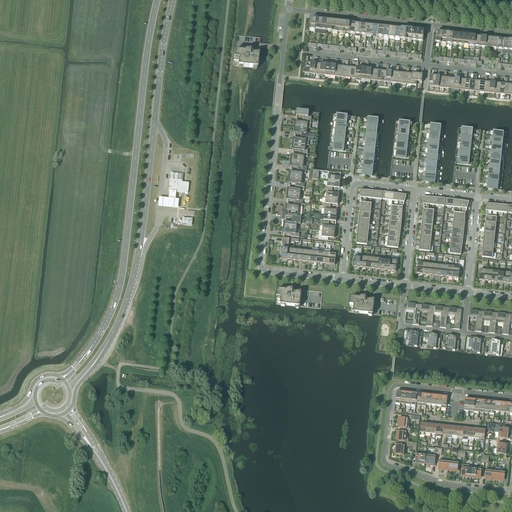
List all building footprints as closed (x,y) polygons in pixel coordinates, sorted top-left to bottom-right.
[(244,51),(244,52),(234,51),(233,61),(238,61),(237,67),(245,67),(257,69),(259,54),(251,55),(250,55),(250,53),(250,52),(250,51),(249,51),(244,51)] [(303,117),(303,120),(312,121),(312,117),(309,117),(310,112),(297,111),(296,116),(303,117)] [(334,122),(336,122),(346,123),(346,124),(349,124),(349,121),(346,121),(347,116),(337,115),(336,121),(334,121),(334,122)] [(364,123),(364,125),(377,127),(379,127),(379,126),(377,126),(378,119),(368,118),(367,123),(364,123)] [(296,122),(295,127),(308,129),(311,129),(312,121),(303,120),(302,123),(296,122)] [(333,129),(335,130),(335,129),(345,131),(348,131),(349,129),(346,128),(346,124),(346,123),(336,122),(336,129),(334,128),(333,129)] [(397,129),(399,129),(409,130),(412,131),(412,130),(412,128),(409,128),(410,123),(400,122),(399,128),(397,128),(397,129)] [(367,128),(366,133),(376,134),(378,134),(378,133),(376,133),(377,127),(364,125),(364,128),(367,128)] [(427,130),(427,132),(440,133),(440,134),(442,134),(442,133),(440,133),(441,126),(431,125),(430,130),(427,130)] [(301,134),(301,137),(310,138),(311,134),(307,134),(308,129),(295,127),(294,133),(301,134)] [(459,135),(461,135),(471,136),(471,137),(474,137),(475,135),(472,135),(472,129),(462,128),(461,134),(459,134),(459,135)] [(333,137),(335,137),(345,138),(348,138),(348,136),(345,135),(345,131),(335,129),(335,130),(335,136),(333,136),(333,137)] [(396,136),(398,136),(408,137),(411,138),(411,135),(408,135),(409,130),(399,129),(398,135),(396,135),(396,136)] [(430,135),(429,140),(439,141),(441,141),(441,140),(439,140),(440,134),(440,133),(427,132),(427,134),(430,135)] [(490,136),(490,139),(502,140),(504,141),(504,140),(502,139),(503,133),(493,132),(493,137),(490,136)] [(363,137),(363,140),(376,141),(378,141),(378,140),(376,140),(376,134),(366,133),(366,138),(363,137)] [(459,142),(461,143),(471,144),(474,145),(474,144),(474,142),(471,142),(471,137),(471,136),(461,135),(461,142),(459,142)] [(395,143),(397,144),(397,143),(407,144),(407,145),(410,145),(410,142),(408,142),(408,137),(398,136),(397,143),(395,142),(395,143)] [(294,139),(293,144),(306,146),(306,141),(309,141),(310,138),(301,137),(301,139),(294,139)] [(332,144),(334,144),(344,145),(347,145),(347,143),(344,143),(345,138),(335,137),(334,143),(332,143),(332,144)] [(492,141),(492,146),(502,147),(502,148),(504,148),(504,147),(502,147),(502,140),(490,139),(489,141),(492,141)] [(365,142),(365,147),(375,148),(377,149),(377,148),(375,147),(376,141),(363,140),(362,142),(365,142)] [(425,146),(438,148),(440,148),(440,147),(438,147),(439,141),(429,140),(429,144),(426,144),(425,146)] [(395,151),(397,151),(406,152),(409,152),(410,150),(407,149),(407,145),(407,144),(397,143),(397,144),(397,150),(395,150),(395,151)] [(458,150),(460,150),(470,151),(473,152),(473,151),(473,149),(470,149),(471,144),(461,143),(460,149),(458,149),(458,150)] [(299,150),(299,153),(308,154),(308,151),(305,150),(306,146),(293,144),(293,150),(299,150)] [(334,144),(333,150),(331,150),(331,151),(346,152),(346,150),(343,150),(344,145),(334,144)] [(428,149),(428,154),(437,155),(439,155),(440,154),(438,154),(438,148),(425,146),(425,149),(428,149)] [(488,151),(488,153),(501,154),(501,155),(503,155),(503,154),(501,154),(502,148),(502,147),(492,146),(491,151),(488,151)] [(361,152),(361,154),(374,155),(376,156),(376,155),(374,155),(375,148),(365,147),(364,152),(361,152)] [(457,157),(459,157),(469,158),(469,159),(472,159),(472,156),(469,156),(470,151),(460,150),(459,156),(457,156),(457,157)] [(397,151),(396,157),(394,157),(394,158),(409,159),(409,157),(406,156),(406,152),(397,151)] [(292,155),(291,161),(304,162),(304,157),(308,158),(308,154),(299,153),(299,156),(292,155)] [(491,156),(490,161),(500,162),(502,162),(502,161),(500,161),(501,155),(501,154),(488,153),(488,155),(491,156)] [(364,157),(363,161),(373,162),(373,163),(375,163),(375,162),(373,162),(374,155),(361,154),(361,156),(364,157)] [(424,158),(424,161),(437,162),(439,162),(439,161),(437,161),(437,155),(428,154),(427,159),(424,158)] [(459,157),(459,164),(457,163),(456,164),(471,166),(472,163),(469,163),(469,159),(469,158),(459,157)] [(298,167),(297,170),(306,171),(307,167),(303,167),(304,162),(291,161),(291,166),(298,167)] [(360,166),(360,168),(373,170),(372,170),(375,170),(375,169),(373,169),(373,163),(373,162),(363,161),(363,166),(360,166)] [(427,163),(426,168),(436,169),(438,170),(438,169),(436,168),(437,162),(424,161),(424,163),(427,163)] [(487,165),(486,167),(499,169),(501,169),(501,168),(499,168),(500,162),(490,161),(490,165),(487,165)] [(489,170),(489,175),(499,176),(501,176),(501,175),(499,175),(499,169),(486,167),(486,170),(489,170)] [(373,170),(360,168),(359,171),(362,171),(362,176),(365,176),(374,177),(374,176),(372,176),(372,170),(373,170)] [(422,173),(422,175),(435,176),(435,177),(437,177),(437,176),(435,176),(436,169),(426,168),(425,173),(422,173)] [(290,172),(290,178),(302,179),(303,174),(306,175),(306,171),(297,170),(297,173),(290,172)] [(329,172),(328,182),(340,183),(340,177),(334,177),(334,173),(329,172)] [(170,173),(170,180),(181,181),(182,174),(170,173)] [(435,176),(422,175),(422,177),(425,178),(424,183),(436,184),(436,183),(434,183),(435,177),(435,176)] [(485,179),(485,182),(498,183),(500,184),(500,183),(498,182),(499,176),(489,175),(488,180),(485,179)] [(296,184),(295,187),(305,188),(302,187),(303,184),(301,184),(302,179),(290,178),(289,183),(296,184)] [(187,194),(188,184),(184,183),(182,183),(182,181),(181,181),(170,180),(169,180),(168,192),(171,192),(182,194),(183,194),(187,194)] [(325,187),(325,190),(332,191),(332,188),(339,189),(340,183),(328,182),(327,187),(325,187)] [(498,183),(485,182),(485,184),(488,184),(487,189),(499,191),(499,190),(497,190),(498,183)] [(288,189),(288,194),(300,196),(301,191),(304,191),(305,188),(295,187),(295,189),(288,189)] [(158,207),(177,208),(178,199),(175,199),(176,191),(169,190),(168,198),(159,197),(158,207)] [(327,193),(326,198),(338,200),(339,194),(332,193),(332,191),(325,190),(325,193),(327,193)] [(294,201),(294,203),(303,204),(303,201),(300,200),(300,196),(288,194),(287,200),(294,201)] [(403,196),(401,195),(401,196),(399,195),(398,202),(397,207),(402,208),(406,196),(403,196)] [(324,204),(323,207),(330,208),(331,205),(337,205),(338,200),(326,198),(326,204),(324,204)] [(466,202),(464,202),(461,202),(461,209),(460,214),(465,215),(465,214),(469,203),(466,202)] [(287,205),(286,211),(298,212),(299,208),(302,208),(303,204),(294,203),(293,206),(287,205)] [(507,214),(507,211),(507,207),(498,206),(492,206),(490,205),(488,205),(485,205),(486,217),(488,217),(491,217),(492,212),(497,213),(507,214)] [(325,210),(325,215),(336,216),(337,211),(330,210),(330,208),(323,207),(323,210),(325,210)] [(292,217),(292,220),(301,221),(301,217),(298,217),(298,212),(286,211),(285,217),(292,217)] [(322,220),(322,223),(328,224),(329,221),(336,222),(336,216),(325,215),(324,220),(322,220)] [(285,222),(284,228),(296,229),(297,224),(300,225),(301,221),(292,220),(292,223),(285,222)] [(324,227),(323,232),(334,233),(335,228),(328,227),(328,224),(322,223),(321,227),(324,227)] [(296,229),(284,228),(284,233),(290,234),(290,237),(299,238),(299,234),(296,234),(296,229)] [(334,233),(323,232),(323,238),(320,237),(320,240),(327,241),(327,238),(334,239),(334,233)] [(281,260),(287,261),(288,249),(289,239),(283,238),(281,260)] [(291,289),(290,289),(287,290),(287,291),(277,290),(276,299),(281,300),(281,305),(300,307),(302,292),(294,293),(294,294),(293,294),(293,292),(293,291),(293,289),(291,289)] [(367,301),(367,302),(366,302),(366,299),(366,297),(365,297),(364,297),(363,297),(360,298),(360,299),(350,298),(349,307),(354,308),(353,313),(373,315),(374,300),(367,301)] [(418,326),(420,312),(420,305),(420,307),(417,306),(417,305),(407,304),(406,310),(414,311),(412,325),(418,326)] [(432,327),(434,313),(433,313),(434,307),(434,308),(431,308),(431,307),(420,305),(420,312),(427,313),(426,327),(432,327)] [(446,329),(447,315),(448,308),(448,309),(445,309),(445,308),(434,307),(433,313),(434,313),(441,314),(440,328),(446,329)] [(447,315),(455,316),(453,330),(459,330),(462,310),(461,310),(461,311),(458,311),(458,310),(448,308),(447,315)] [(469,317),(476,318),(475,332),(481,333),(483,319),(482,319),(483,312),(483,313),(480,313),(480,312),(469,311),(469,317)] [(495,334),(496,320),(497,314),(496,315),(494,314),(494,313),(483,312),(482,319),(483,319),(490,319),(489,333),(495,334)] [(508,336),(510,321),(510,315),(510,316),(507,316),(507,315),(497,314),(496,320),(504,321),(502,335),(508,336)] [(410,332),(410,333),(409,346),(415,347),(417,347),(417,345),(420,345),(421,339),(418,339),(418,334),(418,333),(415,333),(415,332),(410,332)] [(439,347),(440,341),(437,341),(437,336),(437,335),(436,335),(434,335),(434,334),(429,334),(428,348),(433,349),(436,349),(436,347),(439,347)] [(448,336),(446,350),(452,351),(455,351),(455,349),(458,349),(459,343),(456,343),(456,339),(456,338),(456,337),(455,337),(453,337),(453,336),(448,336)] [(473,338),(473,339),(471,353),(477,354),(480,354),(480,352),(483,352),(483,351),(483,349),(484,346),(481,346),(481,341),(481,340),(480,340),(478,340),(478,339),(473,338)] [(492,341),(490,354),(490,355),(496,356),(499,356),(499,354),(502,354),(503,348),(499,348),(500,343),(500,342),(499,342),(497,342),(497,341),(492,341)] [(399,428),(403,429),(407,429),(408,420),(415,421),(416,416),(404,415),(404,419),(400,419),(400,422),(399,422),(399,424),(400,424),(399,428)] [(398,442),(402,442),(405,442),(406,433),(410,434),(410,429),(407,429),(403,429),(403,433),(399,432),(399,435),(397,435),(397,438),(398,438),(398,442)] [(405,442),(402,442),(401,446),(398,446),(397,449),(396,448),(396,451),(397,451),(397,455),(404,456),(405,447),(412,447),(413,443),(405,442)] [(421,462),(425,463),(426,455),(416,454),(415,458),(416,458),(416,462),(419,462),(418,463),(421,464),(421,462)] [(426,455),(425,463),(429,463),(428,464),(431,465),(431,463),(434,464),(434,460),(435,460),(435,456),(426,455)] [(444,469),(448,470),(449,462),(439,461),(438,465),(439,465),(439,469),(442,469),(441,470),(444,470),(444,469)] [(449,462),(448,470),(452,470),(452,471),(454,472),(454,470),(457,470),(457,467),(458,467),(458,463),(449,462)] [(467,476),(471,476),(472,466),(463,465),(462,468),(461,472),(462,472),(462,475),(465,476),(464,477),(467,477),(467,476)] [(472,466),(471,476),(475,477),(474,478),(477,478),(477,477),(480,477),(480,474),(481,474),(481,470),(481,467),(472,466)] [(491,478),(494,479),(495,472),(486,471),(485,470),(485,474),(486,474),(485,478),(488,478),(488,480),(490,480),(491,478)] [(495,472),(494,479),(498,479),(498,481),(501,481),(501,480),(503,480),(504,476),(505,473),(495,472)]
